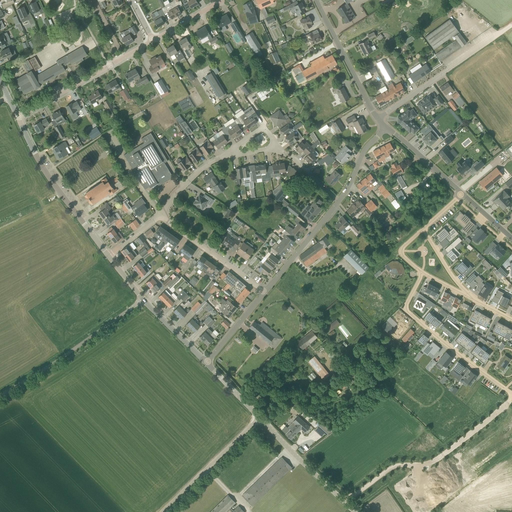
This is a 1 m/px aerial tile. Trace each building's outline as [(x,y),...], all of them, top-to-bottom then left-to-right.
[(3,0),(5,3),(1,4),(4,9),(15,3),(13,0),(3,0)] [(96,0),(102,9),(107,6),(104,1),(105,0),(96,0)] [(172,19),(176,16),(169,3),(165,6),(162,0),(157,0),(162,8),(162,9),(166,7),(168,12),(172,19)] [(175,0),(169,3),(176,16),(181,13),(176,4),(177,3),(177,2),(177,1),(180,0),(175,0)] [(255,0),(260,9),(274,3),(272,0),(255,0)] [(32,12),(33,13),(34,15),(37,13),(38,15),(44,13),(39,2),(36,3),(35,1),(29,4),(31,10),(32,12)] [(247,13),(246,13),(248,21),(257,18),(255,11),(250,1),(243,5),(247,13)] [(301,2),(294,7),(297,12),(295,13),(298,17),(304,13),(303,10),(305,9),(304,8),(305,8),(304,5),(303,5),(301,2)] [(346,23),(352,19),(346,9),(349,7),(347,4),(337,9),(342,17),(343,18),(346,23)] [(23,22),(29,20),(28,17),(31,16),(30,12),(26,14),(23,7),(17,9),(23,22)] [(164,23),(161,18),(165,16),(162,9),(158,12),(159,14),(153,18),(154,21),(157,27),(164,23)] [(220,28),(231,22),(227,14),(216,20),(220,28)] [(268,24),(275,21),(273,16),(266,19),(268,24)] [(312,23),(308,16),(300,21),(305,30),(312,26),(311,24),(312,23)] [(453,36),(458,32),(449,19),(425,37),(434,50),(453,36)] [(365,34),(376,28),(375,28),(371,21),(371,20),(367,22),(361,26),(358,27),(361,33),(364,32),(365,34)] [(242,34),(235,21),(230,24),(235,34),(237,33),(239,36),(242,34)] [(138,33),(134,26),(130,28),(130,29),(124,32),(127,36),(122,38),(121,39),(121,40),(122,42),(123,42),(124,42),(126,45),(133,41),(130,35),(133,34),(134,35),(138,33)] [(202,44),(209,40),(209,41),(211,45),(212,45),(212,46),(216,44),(215,43),(218,41),(216,36),(212,38),(205,27),(196,32),(202,44)] [(261,48),(252,34),(251,31),(245,35),(253,48),(252,49),(254,52),(255,52),(261,48)] [(415,34),(411,36),(413,40),(420,35),(418,31),(415,34)] [(314,36),(312,32),(306,35),(309,40),(310,40),(312,44),(321,39),(318,33),(314,36)] [(467,43),(464,39),(459,33),(458,33),(458,32),(453,36),(461,47),(467,43)] [(3,34),(3,35),(0,36),(0,44),(0,45),(2,48),(13,42),(12,40),(10,40),(7,33),(3,34)] [(182,48),(183,48),(185,51),(188,49),(188,50),(192,48),(186,38),(179,42),(182,48)] [(367,40),(359,44),(361,49),(361,48),(365,55),(364,55),(373,51),(376,49),(374,45),(371,47),(367,40)] [(177,52),(176,49),(173,45),(166,49),(173,60),(176,58),(178,62),(184,58),(179,50),(177,52)] [(58,63),(54,66),(37,76),(34,70),(32,71),(31,71),(16,80),(25,94),(35,88),(35,89),(36,89),(36,88),(39,86),(40,87),(41,86),(40,85),(65,70),(61,64),(64,62),(65,63),(69,61),(71,64),(75,62),(76,64),(84,60),(82,58),(87,55),(82,47),(56,61),(58,63)] [(8,60),(17,56),(14,50),(11,51),(9,48),(1,52),(4,59),(7,57),(8,60)] [(280,62),(276,52),(268,55),(272,65),(280,62)] [(322,56),(315,60),(310,63),(311,66),(303,70),(300,64),(295,67),(292,69),(295,75),(302,71),(306,80),(308,79),(322,71),(337,64),(332,55),(324,59),(322,56)] [(33,67),(35,71),(40,68),(34,56),(22,63),(26,71),(33,67)] [(164,63),(160,56),(154,60),(153,58),(149,61),(152,66),(149,68),(152,73),(159,69),(157,67),(164,63)] [(384,59),(377,64),(386,81),(394,76),(384,59)] [(430,71),(428,67),(426,64),(409,75),(413,82),(430,71)] [(126,77),(126,78),(127,78),(129,82),(135,79),(137,82),(136,83),(138,86),(142,83),(144,85),(149,82),(146,76),(141,79),(139,77),(140,76),(135,69),(130,71),(131,72),(125,75),(126,77)] [(185,73),(190,82),(195,79),(190,70),(185,73)] [(218,97),(226,92),(213,71),(205,76),(218,97)] [(369,71),(363,74),(366,79),(371,76),(369,71)] [(160,79),(153,84),(160,95),(167,91),(160,79)] [(106,86),(105,86),(110,93),(120,87),(116,80),(112,82),(112,83),(106,86)] [(453,90),(448,82),(440,88),(446,95),(453,90)] [(265,93),(273,88),(269,83),(257,92),(260,97),(262,99),(267,96),(265,93)] [(392,83),(390,84),(392,88),(393,87),(398,96),(405,91),(400,83),(394,86),(392,83)] [(393,98),(398,96),(393,87),(392,88),(390,84),(387,86),(389,89),(388,90),(393,98)] [(342,88),(340,85),(334,88),(336,93),(337,93),(342,103),(343,102),(346,101),(349,99),(343,87),(342,88)] [(131,97),(126,88),(123,90),(125,95),(123,96),(125,101),(131,97)] [(250,88),(244,92),(247,96),(253,92),(250,88)] [(102,98),(98,90),(93,93),(93,94),(88,97),(92,104),(102,98)] [(380,106),(393,98),(388,90),(375,97),(380,106)] [(439,106),(443,103),(438,96),(433,99),(430,95),(425,99),(425,98),(421,101),(422,101),(417,104),(423,114),(438,104),(439,106)] [(116,114),(108,100),(104,102),(109,111),(110,111),(113,116),(116,114)] [(455,105),(451,100),(447,103),(451,108),(454,111),(457,109),(454,106),(455,105)] [(80,107),(77,102),(72,104),(72,103),(66,107),(72,118),(77,115),(75,111),(76,111),(79,109),(78,108),(80,107)] [(246,115),(253,125),(257,122),(254,118),(258,115),(253,109),(246,115)] [(419,128),(415,125),(409,120),(413,118),(417,115),(413,109),(409,111),(408,110),(399,117),(398,117),(397,122),(398,122),(410,132),(411,131),(414,134),(419,128)] [(65,120),(60,110),(52,115),(56,122),(61,119),(62,121),(65,120)] [(282,122),(284,126),(291,121),(288,117),(286,119),(279,110),(270,117),(272,120),(273,120),(275,122),(274,123),(276,126),(282,122)] [(248,128),(253,125),(246,115),(244,113),(237,118),(242,125),(245,123),(248,128)] [(356,120),(354,116),(346,120),(348,124),(353,121),(359,134),(367,130),(363,123),(364,123),(362,118),(356,120)] [(239,127),(242,125),(237,118),(234,120),(235,121),(230,124),(238,136),(240,134),(240,133),(242,132),(239,127)] [(49,123),(46,119),(40,122),(39,121),(36,122),(37,123),(34,125),(38,133),(44,129),(43,127),(49,123)] [(332,124),(337,133),(345,129),(339,119),(332,124)] [(180,124),(187,135),(190,134),(187,130),(189,128),(185,121),(180,124)] [(221,127),(223,129),(226,134),(228,132),(233,138),(235,137),(236,137),(238,136),(230,124),(225,127),(224,125),(221,127)] [(288,124),(280,130),(281,131),(281,132),(281,133),(283,134),(284,135),(289,131),(290,134),(294,132),(296,130),(292,125),(290,127),(288,124)] [(55,127),(61,138),(64,136),(58,125),(55,127)] [(97,127),(92,130),(94,133),(90,136),(92,139),(101,134),(97,127)] [(223,136),(226,134),(223,129),(215,135),(223,146),(226,144),(225,144),(228,142),(223,136)] [(290,134),(285,137),(286,139),(286,140),(287,141),(288,141),(289,143),(294,139),(296,141),(301,138),(298,133),(296,134),(294,132),(290,134)] [(423,140),(422,141),(425,143),(426,144),(427,143),(429,145),(430,145),(432,149),(442,140),(437,135),(434,137),(430,132),(422,139),(423,140)] [(158,186),(171,178),(172,175),(164,163),(168,161),(151,133),(141,139),(144,143),(124,155),(145,189),(150,186),(150,187),(150,188),(157,184),(158,186)] [(223,146),(215,135),(209,139),(212,144),(214,142),(218,149),(221,147),(221,148),(223,146)] [(451,136),(444,141),(448,145),(454,140),(451,136)] [(209,153),(210,152),(209,151),(211,150),(210,149),(213,147),(208,139),(203,142),(205,144),(200,147),(205,155),(206,154),(207,155),(209,153)] [(295,148),(300,153),(303,149),(306,152),(311,147),(306,142),(304,144),(301,142),(295,148)] [(53,151),(55,154),(65,148),(62,143),(53,148),(54,150),(53,151)] [(394,151),(390,143),(382,147),(386,154),(384,155),(385,159),(387,162),(392,159),(391,157),(390,157),(388,153),(394,151)] [(335,157),(343,163),(346,159),(347,160),(351,156),(349,154),(351,151),(345,146),(335,157)] [(445,146),(438,153),(447,164),(455,157),(445,146)] [(194,163),(199,160),(198,159),(200,158),(199,157),(202,155),(196,147),(192,150),(194,152),(189,155),(194,163)] [(308,154),(304,158),(309,162),(310,161),(312,163),(316,159),(314,157),(315,156),(316,157),(317,156),(318,154),(311,147),(306,152),(308,154)] [(381,165),(379,162),(385,159),(384,155),(386,154),(382,147),(373,151),(378,161),(372,164),(375,168),(381,165)] [(65,148),(55,154),(57,158),(58,157),(59,159),(68,154),(65,148)] [(335,160),(334,159),(330,156),(329,155),(323,159),(327,166),(335,160)] [(176,160),(176,161),(180,167),(181,167),(184,171),(190,166),(189,166),(192,164),(187,157),(184,159),(181,161),(180,159),(178,158),(176,160)] [(460,161),(456,164),(459,167),(457,168),(457,169),(457,170),(458,171),(459,172),(462,174),(466,171),(467,173),(471,170),(470,168),(465,161),(462,163),(460,161)] [(481,161),(473,167),(477,172),(485,165),(481,161)] [(280,176),(280,175),(278,162),(275,163),(275,164),(272,165),(272,166),(269,167),(271,177),(280,176)] [(281,162),(278,162),(280,175),(287,174),(291,178),(297,172),(293,168),(289,165),(284,166),(284,163),(281,163),(281,162)] [(271,177),(269,167),(269,166),(265,166),(265,164),(260,165),(262,178),(262,179),(271,177)] [(255,170),(252,171),(253,181),(256,180),(256,179),(262,178),(260,165),(254,166),(255,170)] [(399,165),(393,168),(391,170),(393,174),(395,172),(396,174),(403,171),(399,165)] [(252,171),(249,171),(248,167),(242,168),(243,178),(246,177),(247,181),(248,182),(253,181),(252,171)] [(243,178),(242,168),(236,169),(236,170),(233,170),(235,185),(240,185),(239,178),(243,178)] [(497,168),(479,183),(480,183),(485,189),(485,190),(485,189),(487,191),(491,188),(489,186),(503,175),(502,175),(497,169),(497,168)] [(329,176),(328,175),(325,179),(332,186),(341,176),(335,170),(329,176)] [(207,184),(208,183),(212,188),(213,187),(215,191),(216,190),(219,193),(225,189),(220,182),(218,184),(215,178),(212,173),(203,178),(207,184)] [(370,174),(362,180),(371,190),(375,187),(372,184),(375,181),(370,174)] [(400,176),(396,178),(401,186),(405,184),(400,176)] [(87,194),(84,196),(87,199),(89,198),(90,199),(88,201),(90,204),(92,203),(93,204),(110,192),(111,194),(117,190),(116,189),(114,190),(112,187),(108,181),(106,178),(101,180),(102,181),(102,180),(103,182),(86,193),(87,194)] [(364,195),(371,190),(362,180),(356,185),(364,195)] [(378,188),(382,194),(386,198),(390,194),(382,184),(378,188)] [(272,196),(280,202),(283,198),(288,193),(282,187),(272,196)] [(398,199),(403,196),(400,190),(395,193),(398,199)] [(509,196),(508,194),(504,191),(501,193),(494,200),(497,203),(503,209),(506,207),(508,209),(511,205),(510,203),(507,199),(509,196)] [(203,197),(199,195),(197,198),(196,198),(195,200),(196,200),(194,204),(197,206),(199,208),(199,207),(202,209),(207,203),(210,205),(214,200),(205,194),(203,197)] [(144,212),(148,209),(144,205),(146,203),(141,198),(134,203),(138,208),(135,210),(139,216),(143,213),(142,213),(144,212)] [(122,202),(124,205),(131,213),(134,211),(127,203),(129,201),(127,199),(122,202)] [(301,213),(311,221),(321,209),(318,206),(322,202),(318,199),(315,203),(311,208),(308,205),(301,213)] [(391,203),(396,209),(400,206),(395,199),(391,203)] [(355,204),(354,203),(350,207),(350,208),(347,211),(352,217),(360,211),(361,212),(365,207),(359,200),(355,204)] [(377,207),(371,200),(365,205),(371,212),(377,207)] [(107,203),(100,208),(102,210),(99,213),(103,218),(109,214),(107,211),(110,209),(107,203)] [(297,216),(300,212),(289,203),(286,207),(297,216)] [(227,208),(226,210),(227,211),(224,216),(228,219),(233,211),(227,208)] [(460,212),(454,219),(459,223),(459,222),(466,228),(465,229),(468,231),(470,228),(468,226),(472,222),(469,220),(470,219),(467,216),(464,214),(464,215),(460,212)] [(109,214),(103,218),(107,224),(110,222),(112,224),(118,219),(114,214),(111,216),(109,214)] [(304,222),(297,216),(294,219),(296,221),(295,222),(297,224),(295,227),(302,232),(305,228),(302,225),(304,222)] [(346,230),(345,228),(349,225),(343,217),(340,220),(340,221),(335,225),(341,232),(343,234),(346,231),(346,230)] [(118,229),(125,224),(121,218),(114,223),(118,229)] [(136,219),(129,224),(133,230),(140,225),(136,219)] [(356,233),(359,230),(360,229),(354,223),(350,227),(356,233)] [(158,239),(161,236),(165,230),(160,226),(153,235),(158,239)] [(298,237),(302,232),(295,227),(293,229),(288,226),(284,230),(285,231),(292,236),(294,233),(298,237)] [(108,233),(111,238),(116,234),(112,227),(108,230),(109,232),(108,233)] [(444,228),(435,236),(437,238),(436,239),(440,243),(445,238),(449,242),(448,242),(449,242),(458,234),(453,228),(448,233),(444,228)] [(473,232),(470,235),(472,237),(475,240),(478,242),(485,234),(483,231),(481,229),(480,228),(475,234),(473,232)] [(170,233),(165,230),(161,236),(163,237),(160,241),(161,241),(158,246),(156,244),(154,247),(158,250),(170,233)] [(225,246),(226,246),(234,234),(231,232),(229,234),(225,231),(221,237),(224,239),(222,243),(226,246),(225,246)] [(284,238),(282,240),(290,246),(294,242),(290,238),(292,236),(285,231),(284,233),(284,234),(282,236),(284,238)] [(118,243),(124,238),(119,232),(116,234),(111,238),(111,239),(112,241),(113,241),(113,240),(115,243),(117,241),(118,243)] [(158,250),(160,251),(165,244),(166,245),(168,246),(175,237),(170,233),(158,250)] [(240,242),(236,239),(237,237),(234,234),(226,246),(230,249),(233,245),(236,248),(240,242)] [(169,252),(170,250),(171,249),(173,250),(180,240),(175,237),(168,246),(166,249),(169,252)] [(306,266),(318,258),(320,257),(324,253),(324,252),(326,251),(324,248),(330,244),(325,237),(319,241),(320,241),(299,256),(306,266)] [(458,237),(445,249),(448,253),(447,253),(449,256),(449,257),(452,261),(457,257),(454,253),(457,250),(454,247),(462,240),(458,237)] [(286,251),(290,246),(282,240),(278,244),(286,251)] [(148,246),(145,241),(142,243),(148,251),(150,249),(148,246)] [(236,252),(241,256),(250,243),(247,242),(245,244),(243,242),(236,252)] [(250,243),(241,256),(246,259),(254,249),(251,248),(253,246),(250,243)] [(131,247),(129,244),(121,251),(125,256),(133,250),(131,247)] [(190,247),(185,244),(178,253),(180,255),(182,251),(185,253),(190,247)] [(270,249),(271,250),(276,254),(278,252),(283,256),(286,251),(278,244),(274,249),(272,247),(270,249)] [(492,251),(490,253),(493,256),(495,253),(500,257),(505,251),(502,248),(500,246),(498,245),(492,251)] [(487,255),(492,249),(489,246),(483,252),(487,255)] [(141,256),(147,251),(144,247),(138,252),(141,256)] [(183,257),(187,260),(188,260),(195,251),(190,247),(185,253),(183,257)] [(361,274),(368,267),(350,249),(343,257),(361,274)] [(133,250),(125,256),(129,261),(138,255),(136,253),(133,250)] [(166,256),(170,259),(174,253),(170,250),(169,252),(166,256)] [(274,257),(276,254),(271,250),(269,253),(271,254),(267,258),(275,265),(279,260),(274,257)] [(206,259),(201,256),(194,265),(196,266),(199,263),(202,265),(206,259)] [(271,270),(275,265),(267,258),(263,263),(271,270)] [(133,266),(137,271),(143,267),(140,264),(143,262),(141,259),(133,266)] [(204,272),(211,263),(206,259),(202,265),(199,269),(202,271),(202,270),(204,272)] [(388,264),(385,266),(389,271),(390,272),(391,272),(392,273),(395,274),(396,274),(397,274),(398,274),(404,272),(403,269),(401,264),(398,263),(396,262),(392,262),(388,264)] [(462,262),(455,268),(460,274),(461,275),(462,273),(465,276),(473,268),(469,264),(467,267),(462,262)] [(209,276),(216,266),(211,263),(204,272),(202,275),(204,277),(206,274),(209,276)] [(271,270),(263,263),(259,268),(258,267),(256,269),(261,273),(263,271),(267,275),(271,270)] [(221,270),(216,266),(209,276),(214,279),(221,270)] [(145,270),(143,267),(137,271),(141,277),(150,270),(148,268),(145,270)] [(500,267),(497,270),(505,278),(508,275),(500,267)] [(245,297),(250,291),(243,286),(245,285),(238,279),(237,280),(236,278),(236,277),(235,279),(228,273),(226,274),(223,272),(220,276),(227,283),(231,285),(235,289),(245,297)] [(155,274),(146,282),(151,287),(159,279),(155,274)] [(167,285),(174,278),(172,276),(171,277),(165,282),(167,285)] [(170,288),(180,279),(177,276),(167,285),(170,288)] [(470,276),(465,281),(472,288),(477,283),(470,276)] [(159,279),(151,287),(155,292),(164,284),(159,279)] [(505,289),(508,283),(501,279),(498,286),(505,289)] [(231,285),(227,283),(221,290),(229,297),(231,293),(227,290),(231,285)] [(423,286),(421,292),(423,293),(424,292),(429,294),(433,286),(428,283),(426,288),(423,286)] [(485,298),(492,288),(486,284),(485,285),(482,283),(476,290),(480,292),(479,293),(485,298)] [(433,286),(429,294),(434,297),(433,298),(436,300),(439,294),(436,293),(438,289),(433,286)] [(232,293),(234,295),(233,296),(236,298),(235,299),(240,303),(245,297),(235,289),(232,293)] [(159,296),(164,301),(171,295),(168,292),(166,290),(164,292),(163,292),(159,296)] [(183,290),(176,297),(179,300),(186,293),(183,290)] [(504,293),(498,290),(495,295),(495,296),(500,299),(498,303),(500,304),(500,305),(505,307),(510,298),(503,294),(504,293)] [(206,301),(211,294),(208,291),(202,298),(205,300),(206,301)] [(444,292),(440,300),(444,302),(441,307),(446,309),(450,301),(447,299),(450,295),(444,292)] [(189,296),(186,294),(181,299),(184,302),(189,296)] [(174,298),(171,295),(164,301),(169,307),(174,303),(176,300),(174,298)] [(433,303),(423,296),(421,301),(417,299),(413,306),(421,310),(424,305),(430,308),(433,303)] [(450,301),(446,309),(450,311),(453,306),(457,308),(461,300),(455,297),(453,302),(450,301)] [(235,310),(237,307),(231,302),(232,302),(228,299),(228,300),(227,300),(223,305),(233,312),(233,313),(235,310)] [(173,311),(177,315),(183,309),(190,302),(188,300),(184,304),(182,302),(173,311)] [(205,300),(201,304),(194,311),(197,315),(208,303),(205,300)] [(191,308),(194,311),(201,304),(198,301),(191,308)] [(209,305),(217,311),(220,307),(212,302),(209,305)] [(228,317),(233,312),(223,305),(219,310),(228,317)] [(185,311),(183,309),(177,315),(181,319),(190,310),(188,308),(185,311)] [(475,310),(469,321),(475,324),(476,322),(481,313),(475,310)] [(429,313),(425,318),(430,323),(430,322),(435,317),(429,313)] [(481,313),(476,322),(481,325),(485,315),(481,313)] [(457,319),(449,314),(447,317),(455,323),(457,319)] [(190,328),(196,322),(198,320),(196,318),(197,317),(195,315),(186,324),(190,328)] [(485,315),(481,325),(486,327),(490,318),(485,315)] [(206,325),(212,319),(209,316),(203,322),(206,325)] [(435,317),(430,322),(436,327),(440,322),(435,317)] [(212,319),(206,325),(209,327),(215,322),(212,319)] [(226,329),(228,327),(230,325),(225,319),(221,323),(226,329)] [(387,320),(381,326),(388,333),(394,327),(387,320)] [(203,323),(201,321),(198,325),(196,322),(190,328),(194,332),(203,323)] [(252,330),(270,345),(274,348),(282,339),(262,322),(260,325),(258,323),(257,324),(254,322),(249,327),(252,330)] [(446,322),(441,328),(446,332),(451,327),(446,322)] [(498,322),(493,331),(498,334),(503,325),(498,322)] [(406,326),(403,323),(394,333),(397,336),(395,338),(398,341),(408,329),(405,327),(406,326)] [(503,325),(498,334),(503,336),(508,327),(503,325)] [(451,327),(446,332),(452,337),(457,331),(451,327)] [(511,329),(508,327),(503,336),(509,340),(511,333),(511,329)] [(199,337),(203,341),(212,332),(208,328),(199,337)] [(413,333),(415,330),(412,328),(403,338),(406,341),(408,338),(409,339),(413,333)] [(302,349),(317,337),(312,331),(297,343),(302,349)] [(207,345),(214,338),(216,340),(218,338),(212,332),(203,341),(207,345)] [(461,332),(455,340),(459,344),(466,336),(461,332)] [(423,334),(418,340),(423,344),(425,341),(428,338),(423,334)] [(466,336),(459,344),(463,347),(470,339),(466,336)] [(470,339),(463,347),(468,351),(474,343),(470,339)] [(426,344),(421,351),(424,353),(426,350),(433,356),(438,349),(431,343),(429,346),(426,344)] [(470,352),(470,353),(475,356),(481,348),(477,344),(470,352)] [(475,356),(479,359),(485,351),(481,348),(475,356)] [(485,351),(479,359),(483,363),(490,355),(485,351)] [(414,359),(417,361),(422,354),(420,352),(414,359)] [(448,363),(452,358),(446,353),(446,352),(445,353),(446,353),(440,361),(439,360),(436,364),(436,365),(436,364),(441,368),(441,369),(442,369),(441,368),(444,365),(446,366),(445,367),(446,367),(446,366),(448,363),(449,363),(448,363)] [(505,355),(496,366),(503,371),(511,360),(505,355)] [(315,356),(312,358),(308,361),(323,379),(324,380),(330,375),(329,374),(315,356)] [(426,368),(430,371),(436,362),(433,360),(426,368)] [(458,362),(450,372),(457,377),(459,375),(460,374),(460,375),(463,371),(462,370),(465,367),(458,362)] [(312,380),(317,376),(313,371),(308,375),(312,380)] [(465,373),(461,378),(468,383),(467,383),(470,385),(473,382),(472,381),(476,376),(470,372),(468,375),(465,373)] [(293,402),(288,399),(281,405),(283,407),(284,407),(284,408),(283,410),(287,412),(293,402)] [(291,439),(299,431),(301,428),(305,432),(309,427),(298,417),(288,428),(290,430),(286,434),(291,439)] [(321,436),(324,433),(326,435),(330,432),(321,422),(314,429),(321,436)] [(282,457),(242,496),(252,506),(292,468),(282,457)] [(225,511),(230,508),(235,503),(228,495),(210,511),(225,511)]
